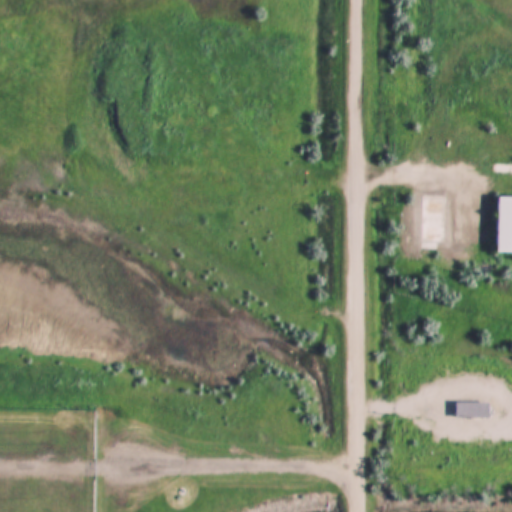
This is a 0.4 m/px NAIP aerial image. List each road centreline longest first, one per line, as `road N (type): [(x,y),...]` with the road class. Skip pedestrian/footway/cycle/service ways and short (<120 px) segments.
road 1 (track): [(359,164),(360,0)]
road 2 (track): [(359,164),(511,176)]
